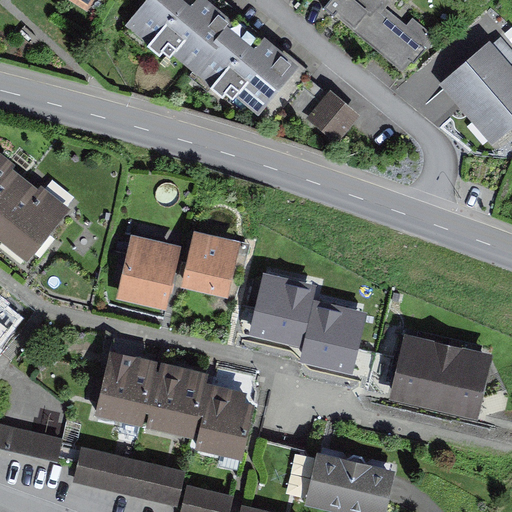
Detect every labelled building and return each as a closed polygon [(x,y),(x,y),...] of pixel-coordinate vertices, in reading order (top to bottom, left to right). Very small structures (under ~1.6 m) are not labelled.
[(68,0),(83,10),(89,0),(68,0)] [(213,39),(227,22),(201,0),(147,0),(128,23),(166,56),(171,50),(194,70),(218,43),(213,39)] [(314,0),(313,2),(325,11),(332,0),(314,0)] [(338,0),(330,11),(402,71),(431,36),(397,8),(403,0),(338,0)] [(218,43),(194,70),(221,94),(228,86),(256,111),(297,65),(267,39),(258,49),(227,22),(213,39),(218,43)] [(511,61),(494,41),(445,84),(492,138),(511,120),(511,61)] [(356,117),(329,96),(309,120),(336,141),(356,117)] [(0,206),(23,177),(0,158),(0,206)] [(64,209),(23,177),(0,206),(0,233),(27,255),(64,209)] [(239,243),(196,234),(185,287),(228,296),(239,243)] [(180,252),(129,241),(116,299),(168,310),(180,252)] [(251,332),(302,344),(313,299),(317,285),(265,273),(251,332)] [(0,348),(25,318),(0,298),(0,348)] [(313,299),(302,344),(299,358),(351,370),(365,311),(313,299)] [(447,345),(405,336),(393,393),(434,402),(447,345)] [(488,354),(447,345),(434,402),(475,411),(488,354)] [(154,361),(112,352),(99,410),(141,419),(154,361)] [(205,375),(163,365),(150,423),(192,432),(205,375)] [(254,396),(212,387),(199,444),(241,454),(254,396)] [(63,441),(0,424),(0,452),(56,468),(63,441)] [(183,473),(81,449),(73,484),(174,507),(183,473)] [(382,511),(392,469),(319,453),(308,502),(351,511),(382,511)] [(233,511),(236,500),(189,488),(182,511),(233,511)]
